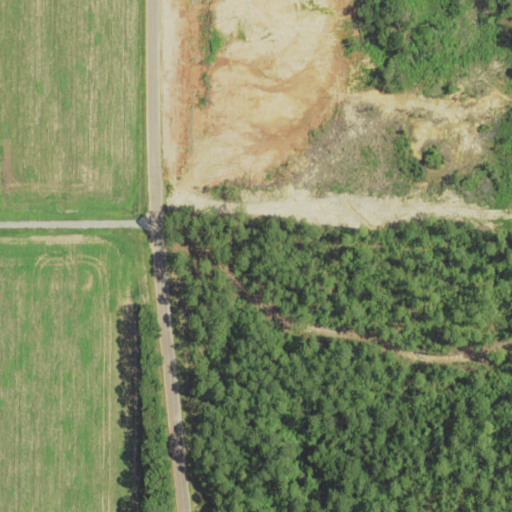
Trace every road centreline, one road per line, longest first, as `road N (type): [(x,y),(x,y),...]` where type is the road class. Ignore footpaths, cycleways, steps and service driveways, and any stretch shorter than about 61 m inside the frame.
road 1 (residential): [(178,511),(162,302),(139,222),(143,0)]
road 2 (residential): [(139,222),(0,223)]
